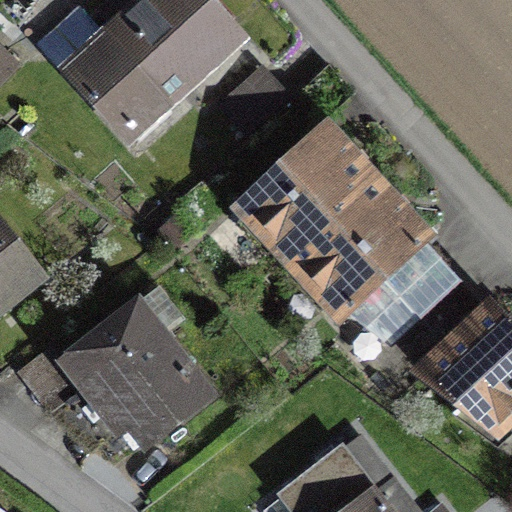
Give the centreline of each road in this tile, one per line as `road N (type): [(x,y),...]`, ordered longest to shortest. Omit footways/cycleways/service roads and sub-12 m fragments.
road 1 (residential): [(511,233),(297,0)]
road 2 (residential): [(96,511),(0,438)]
